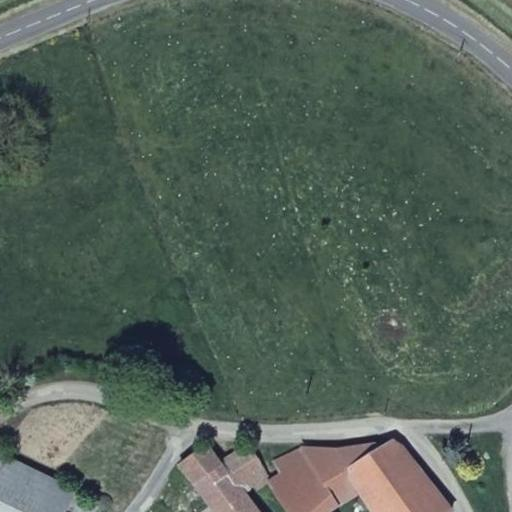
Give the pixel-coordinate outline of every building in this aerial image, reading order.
[(432,511),(386,450),(399,447),(391,437),(363,450),(407,511),(432,511)] [(267,475),(260,464),(246,442),(216,460),(186,479),(204,506),(208,511),(243,511),(253,506),(243,490),(258,481),(267,475)] [(326,479),(339,502),(354,494),(366,511),(407,511),(363,450),(338,466),(325,447),(309,455),(301,443),(260,464),(267,475),(290,511),(321,511),(334,505),(320,482),(326,479)] [(437,511),(446,506),(399,447),(386,450),(432,511),(437,511)] [(0,511),(62,511),(73,487),(0,453),(0,511)] [(290,511),(267,475),(258,481),(277,511),(290,511)]
